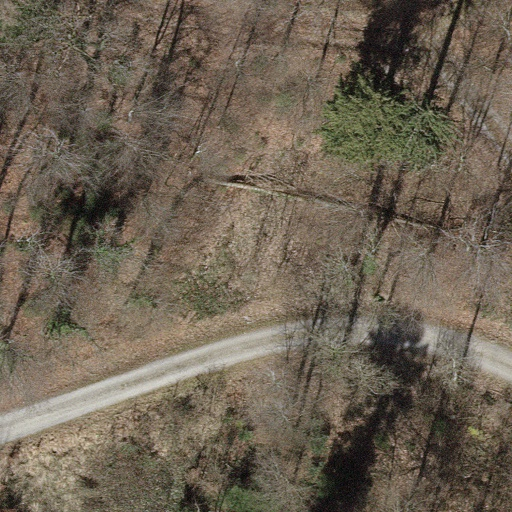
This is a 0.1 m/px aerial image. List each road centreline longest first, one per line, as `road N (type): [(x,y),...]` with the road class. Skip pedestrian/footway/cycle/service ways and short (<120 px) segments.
road 1 (track): [(0,414),(301,317),(439,333),(511,364)]
road 2 (track): [(511,142),(432,43),(157,15),(120,0)]
